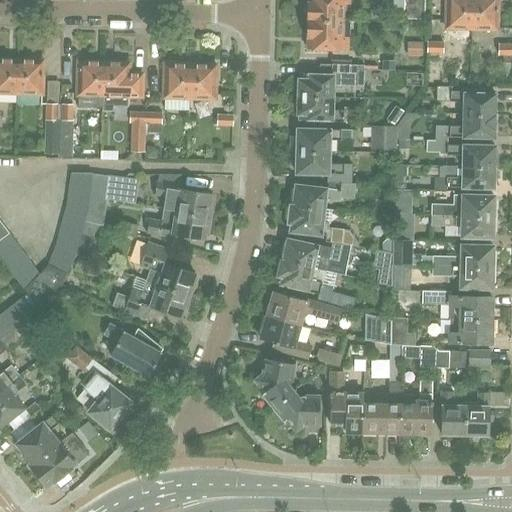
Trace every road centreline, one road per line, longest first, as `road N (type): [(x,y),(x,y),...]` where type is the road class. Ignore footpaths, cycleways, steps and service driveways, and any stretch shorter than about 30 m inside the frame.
road 1 (residential): [(195,423),(258,213),(260,15)]
road 2 (residential): [(0,8),(260,15)]
road 3 (primary): [(511,504),(306,498)]
road 4 (primary): [(306,498),(206,488),(119,511)]
